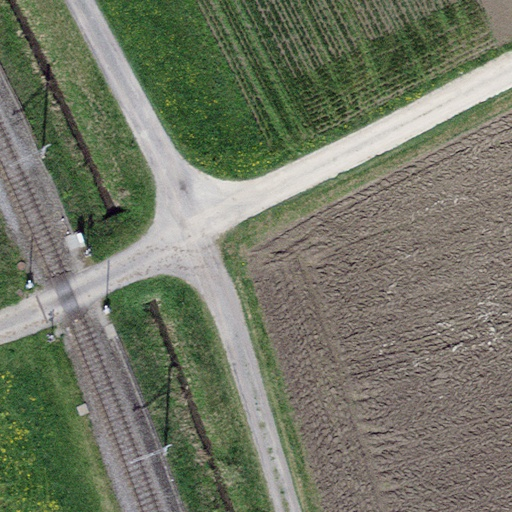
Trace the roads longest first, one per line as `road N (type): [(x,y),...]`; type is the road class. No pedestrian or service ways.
road 1 (track): [(78,0),(198,224),(286,511)]
road 2 (track): [(198,224),(511,74)]
road 3 (unclassified): [(0,326),(102,281),(198,224)]
